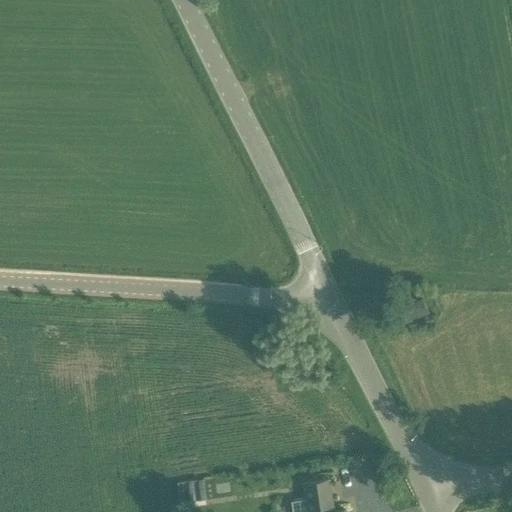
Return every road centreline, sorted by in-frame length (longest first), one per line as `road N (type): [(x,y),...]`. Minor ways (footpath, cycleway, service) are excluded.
road 1 (unclassified): [(325,302),(184,0)]
road 2 (tertiary): [(325,302),(0,284)]
road 3 (tertiary): [(427,480),(325,302)]
